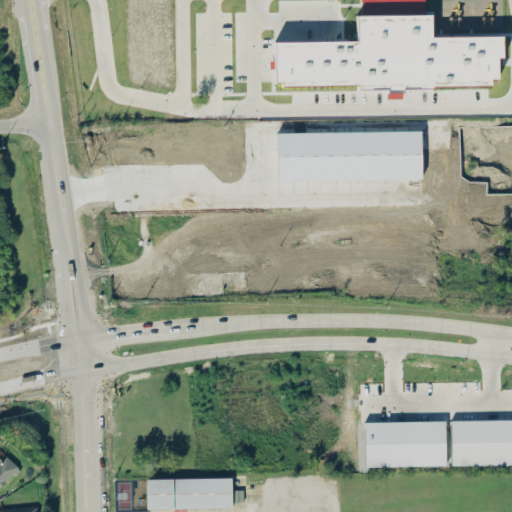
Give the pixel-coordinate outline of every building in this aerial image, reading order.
[(274,41),(275,86),(358,84),(358,88),(490,85),(490,79),(497,78),(496,58),(502,58),(502,35),(431,36),(430,14),(424,14),(423,0),(359,0),(360,15),(356,15),(357,40),(274,41)] [(277,132),(277,180),(316,179),(316,205),(421,204),(420,130),(277,132)] [(511,463),(511,419),(450,420),(451,465),(511,463)] [(364,421),(365,466),(445,465),(444,420),(364,421)] [(0,453),(0,485),(17,466),(1,452),(0,453)] [(146,477),(146,507),(230,506),(229,476),(146,477)]
